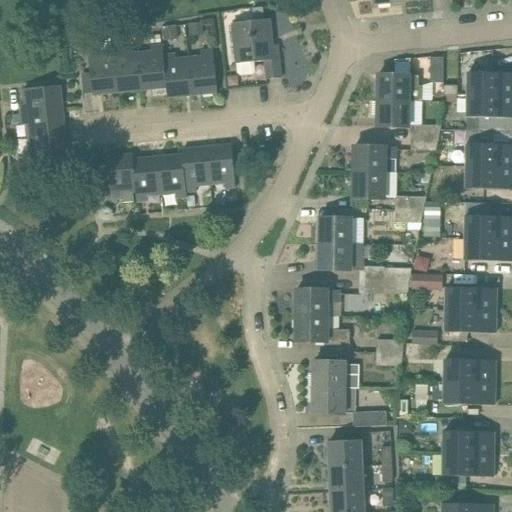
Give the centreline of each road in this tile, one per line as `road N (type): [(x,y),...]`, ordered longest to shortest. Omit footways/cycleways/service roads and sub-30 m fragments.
road 1 (residential): [(258,511),(278,461),(279,414),(259,345),(254,277),(239,250)]
road 2 (residential): [(89,131),(316,109)]
road 3 (unclassified): [(230,511),(116,354)]
road 4 (residential): [(344,45),(511,23)]
road 5 (unclassified): [(116,354),(75,305),(0,240)]
road 6 (residential): [(239,250),(267,214),(316,109)]
road 7 (residential): [(116,354),(239,250)]
